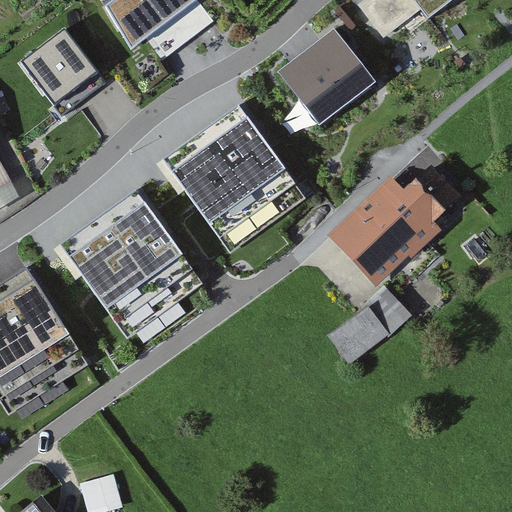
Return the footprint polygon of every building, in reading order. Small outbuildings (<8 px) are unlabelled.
[(216,24),(196,0),(114,0),(105,7),(130,51),(147,42),(161,61),(183,47),(216,24)] [(458,0),(367,0),(358,7),(384,41),(422,12),(430,22),(458,0)] [(104,76),(65,24),(13,63),(50,116),(88,88),(104,76)] [(377,85),(335,30),(305,53),(278,73),(320,128),(377,85)] [(311,200),(240,98),(159,157),(228,256),(311,200)] [(0,202),(16,195),(0,162),(0,202)] [(396,183),(334,242),(380,290),(442,230),(437,225),(460,204),(433,176),(411,197),(396,183)] [(210,287),(136,184),(52,244),(126,347),(210,287)] [(86,367),(27,270),(0,286),(0,405),(8,418),(86,367)] [(383,308),(332,343),(349,367),(400,332),(383,308)] [(111,476),(80,485),(87,511),(116,511),(120,511),(111,476)]
